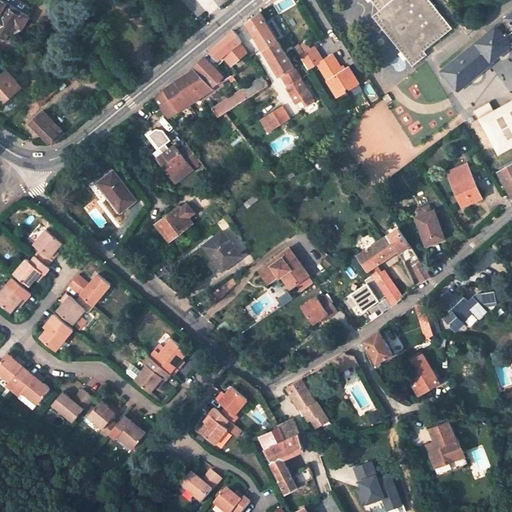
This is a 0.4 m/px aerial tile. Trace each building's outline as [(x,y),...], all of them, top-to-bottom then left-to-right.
[(15,39),(29,17),(0,0),(0,35),(7,39),(9,36),(15,39)] [(371,0),(380,10),(373,16),(413,66),(428,54),(425,51),(453,28),(431,3),(429,0),(371,0)] [(266,21),(260,11),(247,21),(264,50),(278,40),(284,36),(277,23),(275,25),(271,19),(266,21)] [(511,12),(442,70),(458,90),(511,45),(511,12)] [(231,65),(248,51),(235,30),(222,41),(215,47),(211,51),(219,59),(223,55),(231,65)] [(294,67),(278,40),(264,50),(280,76),(282,75),(294,67)] [(343,70),(333,53),(323,59),(314,46),(300,56),(308,69),(317,63),(337,95),(347,89),(346,88),(349,85),(350,87),(359,82),(349,66),(343,70)] [(212,86),(223,76),(205,57),(198,63),(194,67),(212,86)] [(199,98),(214,88),(212,86),(194,67),(188,73),(178,80),(165,88),(166,90),(153,99),(168,118),(192,102),(199,98)] [(301,78),(294,67),(282,75),(288,86),(301,78)] [(12,75),(7,70),(3,73),(8,78),(12,75)] [(8,78),(3,73),(0,76),(0,93),(5,99),(17,89),(13,84),(16,81),(12,75),(8,78)] [(227,80),(223,76),(212,86),(214,88),(227,80)] [(263,76),(226,100),(232,108),(268,84),(263,76)] [(307,88),(301,78),(288,86),(287,88),(293,97),(307,88)] [(17,89),(21,86),(16,81),(13,84),(17,89)] [(40,104),(59,88),(54,84),(45,92),(43,89),(39,93),(41,96),(36,100),(40,104)] [(307,88),(293,97),(301,110),(314,100),(307,88)] [(14,100),(8,105),(11,109),(18,103),(14,100)] [(226,100),(212,108),(218,117),(224,113),(232,108),(226,100)] [(511,100),(494,111),(490,102),(476,109),(500,152),(511,145),(511,100)] [(290,119),(282,106),(265,116),(266,118),(262,121),(269,131),(273,129),(290,119)] [(449,108),(420,130),(426,138),(455,116),(449,108)] [(61,131),(62,130),(44,111),(31,123),(49,142),(51,141),(52,143),(63,133),(61,131)] [(218,117),(222,122),(225,120),(231,128),(234,126),(224,113),(218,117)] [(335,135),(326,141),(329,145),(338,139),(335,135)] [(175,145),(169,137),(154,154),(158,158),(175,145)] [(188,145),(180,151),(175,145),(158,158),(168,171),(171,168),(174,172),(171,174),(176,181),(193,168),(191,166),(197,162),(200,160),(188,145)] [(511,162),(498,171),(511,195),(511,162)] [(467,163),(448,171),(463,206),(482,197),(467,163)] [(114,170),(98,182),(120,212),(136,200),(114,170)] [(292,170),(285,175),(288,179),(295,175),(292,170)] [(256,195),(248,201),(251,205),(259,199),(256,195)] [(169,240),(189,225),(192,223),(188,218),(194,213),(187,204),(181,208),(179,206),(156,224),(169,240)] [(445,238),(435,210),(432,211),(430,205),(418,210),(420,215),(416,217),(422,233),(425,231),(429,243),(445,238)] [(411,246),(398,227),(389,233),(398,249),(405,262),(413,256),(408,248),(411,246)] [(47,229),(34,244),(40,249),(35,256),(47,267),(53,260),(50,258),(56,250),(63,242),(47,229)] [(224,268),(241,255),(222,230),(203,245),(210,253),(211,252),(224,268)] [(385,236),(358,253),(369,270),(377,264),(398,249),(389,233),(385,236)] [(293,287),(309,275),(289,248),(259,269),(269,283),(279,275),(280,277),(281,275),(284,274),(293,287)] [(56,257),(59,253),(56,250),(50,258),(53,260),(56,257)] [(339,263),(329,254),(323,262),(333,271),(334,270),(339,263)] [(35,279),(42,271),(45,273),(50,268),(47,267),(35,256),(31,261),(27,258),(14,273),(29,286),(35,279)] [(431,276),(419,257),(412,261),(423,282),(431,276)] [(388,274),(385,269),(382,272),(377,264),(369,270),(371,272),(373,275),(377,281),(388,274)] [(42,271),(35,279),(39,282),(45,273),(42,271)] [(94,305),(111,285),(99,274),(89,284),(78,274),(69,285),(82,295),(94,305)] [(281,275),(290,288),(293,287),(284,274),(281,275)] [(377,281),(378,283),(394,305),(395,304),(403,297),(388,274),(377,281)] [(365,280),(371,288),(378,283),(377,281),(373,275),(371,277),(365,280)] [(9,283),(0,293),(0,302),(11,311),(17,304),(24,296),(27,299),(31,294),(19,284),(15,289),(9,283)] [(442,299),(453,311),(446,318),(454,326),(455,325),(457,326),(459,326),(462,324),(462,321),(463,320),(462,319),(473,310),(475,312),(482,305),(487,310),(497,303),(494,290),(476,293),(469,301),(463,295),(460,297),(458,295),(454,298),(449,292),(442,299)] [(70,296),(67,294),(61,301),(64,303),(70,296)] [(320,299),(317,295),(301,306),(313,324),(322,318),(329,313),(331,316),(338,311),(327,294),(320,299)] [(64,303),(58,310),(73,324),(80,329),(87,321),(80,315),(86,309),(89,312),(94,305),(82,295),(76,301),(70,296),(64,303)] [(17,304),(21,307),(27,299),(24,296),(17,304)] [(416,304),(420,320),(428,317),(422,300),(416,304)] [(47,330),(40,337),(56,350),(68,335),(63,330),(67,324),(55,314),(51,319),(53,322),(47,330)] [(428,317),(420,320),(425,340),(434,335),(428,317)] [(51,319),(44,327),(47,330),(53,322),(51,319)] [(366,341),(377,362),(378,362),(383,358),(393,353),(381,330),(366,341)] [(188,351),(173,338),(165,348),(161,344),(151,356),(172,373),(174,375),(178,369),(175,366),(182,358),(188,351)] [(326,349),(322,343),(316,347),(319,353),(326,349)] [(316,347),(310,351),(313,356),(319,353),(316,347)] [(8,353),(0,362),(0,372),(11,381),(8,385),(14,390),(28,372),(30,370),(24,365),(17,360),(8,353)] [(341,355),(346,365),(355,360),(354,355),(345,353),(341,355)] [(297,366),(289,354),(280,360),(288,371),(292,369),(297,366)] [(128,373),(136,380),(151,392),(157,384),(163,377),(167,379),(172,373),(151,356),(150,355),(144,362),(148,365),(142,372),(134,365),(132,366),(128,370),(128,373)] [(334,359),(339,369),(346,365),(341,355),(334,359)] [(421,355),(405,365),(412,377),(415,376),(424,391),(439,382),(421,355)] [(26,363),(20,357),(17,360),(24,365),(26,363)] [(178,369),(185,361),(182,358),(175,366),(178,369)] [(23,392),(37,404),(51,388),(43,382),(36,376),(34,378),(28,372),(14,390),(20,395),(23,392)] [(46,379),(39,372),(36,376),(43,382),(46,379)] [(412,377),(410,379),(419,394),(424,391),(415,376),(412,377)] [(157,384),(161,387),(167,379),(163,377),(157,384)] [(316,427),(327,420),(302,379),(288,387),(306,416),(308,415),(311,419),(316,427)] [(248,399),(233,386),(226,394),(220,402),(226,407),(221,413),(229,420),(233,423),(238,416),(236,414),(248,399)] [(74,401),(63,391),(52,404),(73,421),(94,396),(84,389),(74,401)] [(223,391),(217,399),(220,402),(226,394),(223,391)] [(110,407),(101,400),(89,416),(104,429),(101,432),(107,437),(110,433),(117,424),(112,419),(117,412),(110,407)] [(207,424),(201,431),(216,443),(228,428),(225,425),(229,420),(221,413),(215,407),(210,413),(213,416),(207,424)] [(210,413),(204,421),(207,424),(213,416),(210,413)] [(133,448),(146,432),(138,425),(131,420),(125,414),(117,424),(110,433),(116,438),(118,436),(133,448)] [(141,422),(134,416),(131,420),(138,425),(141,422)] [(279,427),(285,439),(299,434),(294,418),(279,426),(279,427)] [(436,441),(427,445),(432,458),(437,456),(440,464),(455,458),(462,455),(448,421),(431,428),(436,441)] [(291,474),(283,459),(304,449),(299,434),(285,439),(279,427),(260,436),(273,462),(271,463),(286,493),(298,486),(291,474)] [(432,458),(435,466),(440,464),(437,456),(432,458)] [(371,461),(355,467),(360,481),(362,480),(364,484),(362,485),(362,486),(358,488),(364,503),(383,495),(388,508),(401,503),(390,473),(377,478),(371,461)] [(291,474),(298,486),(314,478),(309,465),(291,474)] [(203,480),(192,472),(182,485),(202,502),(222,478),(212,469),(203,480)] [(227,487),(215,502),(226,511),(233,511),(234,511),(242,511),(251,501),(244,496),(242,500),(235,494),(227,487)] [(237,491),(235,494),(242,500),(244,496),(237,491)]
